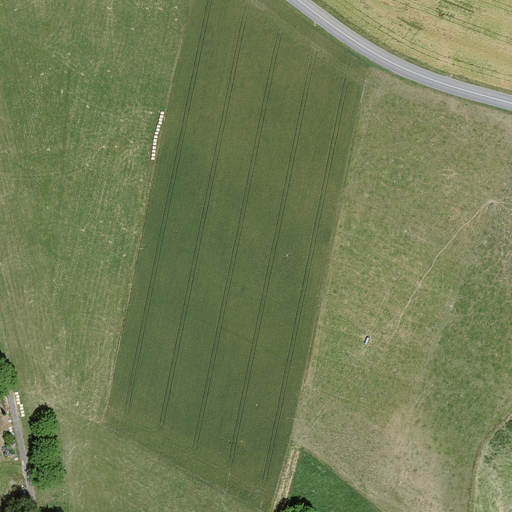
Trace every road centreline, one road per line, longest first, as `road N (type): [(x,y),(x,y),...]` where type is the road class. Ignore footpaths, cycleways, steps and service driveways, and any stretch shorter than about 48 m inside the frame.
road 1 (tertiary): [(511,103),(390,62),(298,0)]
road 2 (residential): [(34,511),(11,391)]
